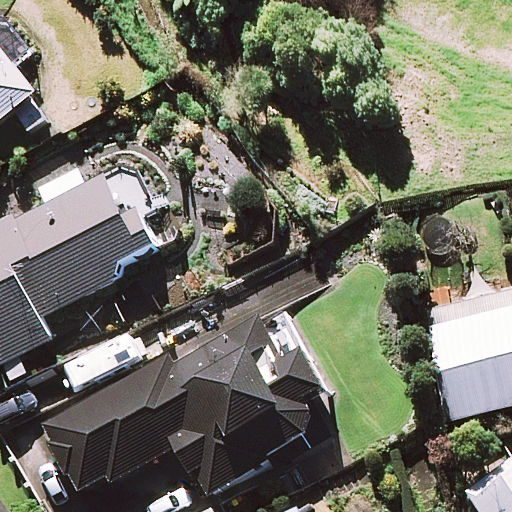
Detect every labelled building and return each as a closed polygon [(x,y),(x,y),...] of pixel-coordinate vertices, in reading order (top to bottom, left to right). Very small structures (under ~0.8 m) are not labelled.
[(0,48),(0,131),(40,100),(17,71),(33,58),(16,36),(0,48)] [(157,216),(135,169),(85,192),(79,179),(45,194),(52,210),(0,233),(0,373),(56,347),(45,323),(123,288),(117,274),(160,254),(145,221),(157,216)] [(511,299),(511,302),(511,316),(434,331),(450,424),(511,413),(511,299)] [(172,363),(63,422),(46,431),(83,499),(112,483),(115,489),(184,452),(211,502),(314,446),(321,420),(315,409),(333,400),(286,313),(178,372),(172,363)] [(511,511),(511,468),(471,496),(480,511),(511,511)]
